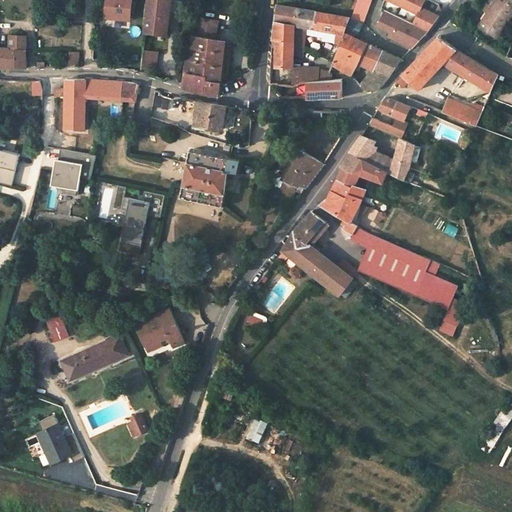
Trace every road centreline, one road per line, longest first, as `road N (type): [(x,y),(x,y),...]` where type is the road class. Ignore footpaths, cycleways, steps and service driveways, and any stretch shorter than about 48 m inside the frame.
road 1 (unclassified): [(156,511),(223,313),(334,161),(366,100)]
road 2 (unclassified): [(49,73),(115,73),(212,100),(256,93)]
road 3 (residential): [(20,224),(48,128),(49,73)]
road 4 (track): [(180,436),(242,446),(274,461),(288,477),(290,511)]
